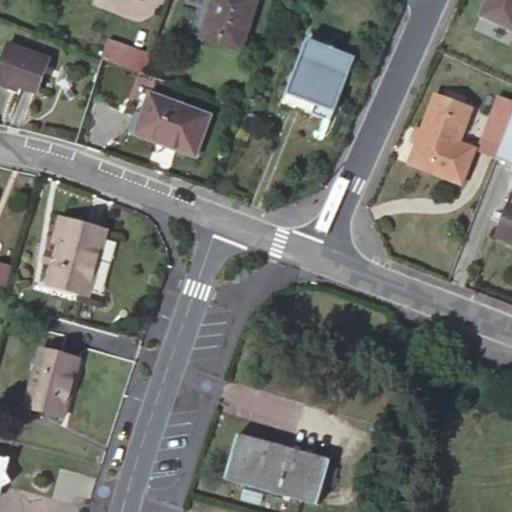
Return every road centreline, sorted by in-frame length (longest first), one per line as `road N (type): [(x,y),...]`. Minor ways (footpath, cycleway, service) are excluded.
road 1 (residential): [(213,213),(114,511)]
road 2 (residential): [(428,0),(314,251)]
road 3 (residential): [(0,146),(213,213)]
road 4 (residential): [(314,251),(511,328)]
